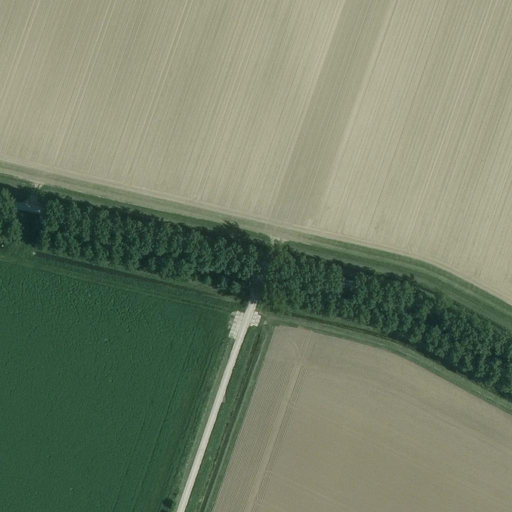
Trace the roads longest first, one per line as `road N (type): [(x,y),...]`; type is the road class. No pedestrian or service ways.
road 1 (unclassified): [(511,351),(408,298),(0,201)]
road 2 (track): [(511,322),(406,271),(0,175)]
road 3 (track): [(180,511),(276,240)]
road 4 (track): [(0,256),(247,316)]
